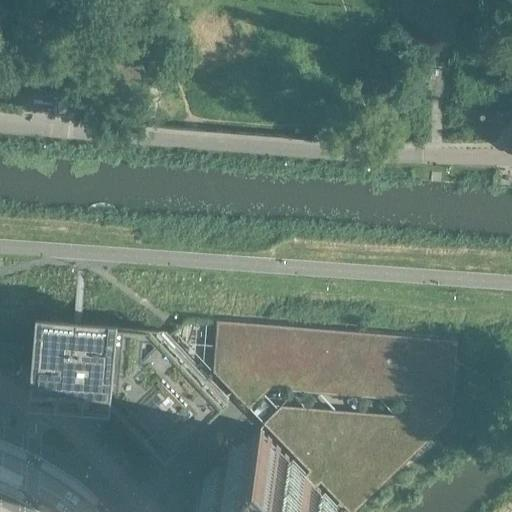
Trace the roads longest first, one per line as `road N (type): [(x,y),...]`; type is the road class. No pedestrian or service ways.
road 1 (unclassified): [(511,157),(349,154),(0,124)]
road 2 (tertiary): [(117,511),(82,475),(0,433)]
